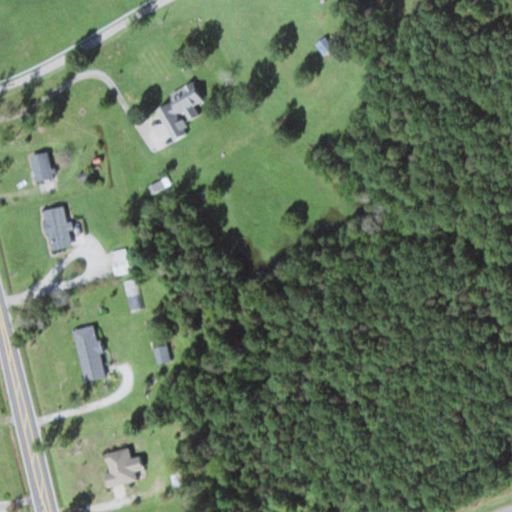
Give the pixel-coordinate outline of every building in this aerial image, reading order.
[(166,92),(169,98),(157,104),(164,118),(184,109),(188,118),(198,113),(193,103),(202,99),(193,80),(166,92)] [(50,177),(50,151),(34,151),(34,188),(44,188),(44,177),(50,177)] [(63,203),(41,209),(50,249),(73,243),(63,203)] [(127,315),(133,333),(131,334),(136,347),(154,342),(143,309),(127,315)] [(103,371),(93,325),(73,329),(83,375),(103,371)] [(156,361),(169,358),(166,343),(153,346),(156,361)] [(109,442),(116,468),(135,463),(129,437),(109,442)]
